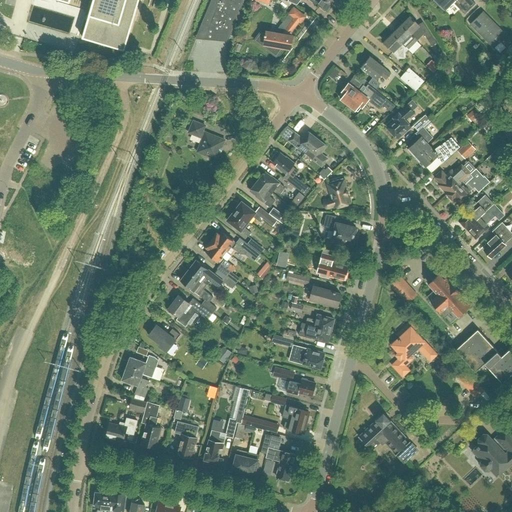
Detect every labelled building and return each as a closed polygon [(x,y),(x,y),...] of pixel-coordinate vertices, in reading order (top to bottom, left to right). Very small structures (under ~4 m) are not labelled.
[(62,0),(70,2),(70,0),(93,0),(83,37),(82,37),(125,50),(125,49),(139,0),(62,0)] [(211,0),(199,30),(220,38),(221,36),(229,39),(240,11),(244,0),(211,0)] [(317,0),(316,1),(322,5),(320,7),(325,11),(326,9),(327,10),(335,0),(334,0),(317,0)] [(436,0),(440,3),(438,5),(444,10),(453,2),(464,14),(475,3),(472,0),(436,0)] [(288,35),(304,15),(294,7),(289,14),(290,14),(276,33),(267,31),(266,34),(265,34),(265,35),(261,32),(255,39),(276,56),(283,47),(290,48),(292,35),(288,35)] [(493,47),(506,35),(483,11),(470,24),(493,47)] [(419,25),(410,16),(401,25),(411,35),(416,40),(423,33),(432,46),(436,42),(423,22),(419,25)] [(407,48),(416,40),(411,35),(401,25),(393,33),(402,43),(407,48)] [(405,51),(407,48),(402,43),(393,33),(384,42),(398,56),(398,58),(405,58),(405,51)] [(222,58),(222,41),(213,41),(213,58),(222,58)] [(379,59),(386,64),(389,59),(382,55),(379,59)] [(386,79),(391,73),(385,69),(385,68),(370,56),(361,67),(377,79),(380,75),(386,79)] [(433,73),(439,67),(432,60),(426,65),(433,73)] [(405,73),(420,86),(424,81),(409,68),(405,73)] [(415,91),(420,86),(405,73),(400,78),(415,91)] [(348,104),(358,91),(357,90),(362,83),(354,76),(342,91),(343,92),(339,97),(348,104)] [(373,78),(369,83),(375,88),(379,83),(373,78)] [(358,111),(362,106),(368,99),(379,107),(386,99),(368,85),(361,93),(358,91),(348,104),(358,111)] [(384,106),(391,111),(395,106),(388,100),(384,106)] [(413,100),(407,105),(413,111),(418,106),(413,100)] [(406,132),(412,127),(406,120),(414,112),(413,111),(407,105),(385,125),(397,138),(405,131),(406,132)] [(472,121),(480,114),(476,108),(467,115),(472,121)] [(430,120),(426,114),(414,125),(419,131),(423,126),(430,120)] [(217,160),(225,140),(203,131),(205,125),(193,121),(188,132),(203,138),(197,152),(202,154),(203,156),(204,158),(205,159),(207,160),(208,159),(210,159),(211,157),(217,160)] [(511,143),(511,121),(502,128),(511,143)] [(427,143),(433,137),(423,126),(419,131),(416,133),(420,138),(408,148),(409,149),(407,150),(413,156),(415,158),(429,145),(427,143)] [(282,134),(288,139),(293,133),(287,128),(282,134)] [(290,140),(305,152),(317,138),(308,131),(301,139),(294,134),(290,140)] [(317,138),(305,152),(321,165),(326,158),(319,153),(326,145),(317,138)] [(429,145),(415,158),(415,159),(421,164),(420,165),(422,167),(422,166),(423,167),(425,166),(425,167),(437,157),(442,163),(459,147),(451,138),(440,145),(434,150),(429,145)] [(465,159),(476,149),(469,141),(458,150),(465,159)] [(287,174),(284,178),(293,185),(297,188),(300,191),(304,186),(300,183),(294,178),(293,177),(298,170),(292,166),(295,163),(289,158),(288,159),(280,153),(272,162),(287,174)] [(448,194),(462,182),(459,178),(469,169),(465,164),(463,166),(462,164),(453,172),(452,170),(446,176),(442,171),(436,177),(441,183),(439,185),(448,194)] [(333,171),(328,167),(325,170),(324,168),(318,174),(324,180),(333,171)] [(454,202),(458,198),(460,201),(471,191),(470,191),(474,187),(478,192),(479,192),(490,182),(484,177),(476,169),(462,182),(448,194),(454,202)] [(257,181),(272,192),(274,189),(280,193),(285,187),(279,183),(280,182),(273,177),(273,178),(265,172),(257,181)] [(329,209),(333,208),(335,207),(350,203),(343,178),(328,183),(332,197),(327,199),(324,200),(323,203),(324,207),(326,209),(329,209)] [(269,196),(272,192),(257,181),(250,190),(258,197),(257,198),(264,203),(264,202),(270,207),(275,200),(269,196)] [(494,204),(485,194),(483,196),(484,197),(477,204),(476,203),(458,219),(462,223),(461,224),(465,228),(466,228),(467,228),(480,217),(494,204)] [(252,216),(259,221),(262,218),(260,216),(261,216),(242,201),(234,211),(248,221),(252,216)] [(480,217),(467,228),(476,238),(488,226),(486,224),(495,215),(499,219),(504,215),(494,204),(480,217)] [(288,225),(291,219),(275,208),(271,213),(288,225)] [(244,227),(248,221),(234,211),(227,220),(246,235),(246,234),(248,236),(251,232),(244,227)] [(356,228),(334,222),(336,216),(326,213),(323,225),(333,227),(334,225),(335,226),(332,240),(335,240),(334,243),(341,244),(341,242),(352,245),(355,234),(356,234),(357,229),(356,228)] [(278,220),(270,214),(266,220),(274,226),(278,220)] [(499,251),(506,245),(505,243),(511,236),(511,232),(502,222),(492,231),(496,235),(488,242),(490,244),(484,249),(491,257),(498,250),(499,251)] [(292,227),(290,234),(300,237),(302,230),(292,227)] [(260,253),(247,243),(243,248),(222,231),(219,235),(217,233),(211,240),(226,251),(230,245),(239,253),(241,254),(245,254),(246,252),(255,259),(257,257),(260,259),(262,255),(260,254),(260,253)] [(247,243),(260,253),(264,249),(251,238),(247,243)] [(226,251),(211,240),(206,247),(208,249),(206,252),(221,264),(227,268),(231,264),(221,256),(226,251)] [(345,279),(348,267),(332,262),(334,256),(328,255),(322,253),(320,259),(324,260),(320,275),(328,277),(329,275),(345,279)] [(188,270),(202,281),(208,285),(211,280),(218,285),(222,281),(232,289),(236,283),(218,269),(218,270),(215,274),(209,269),(208,269),(196,259),(188,270)] [(240,278),(227,268),(221,264),(217,269),(218,270),(218,269),(236,283),(240,278)] [(208,285),(202,281),(188,270),(180,280),(205,300),(202,304),(213,313),(217,308),(209,302),(213,297),(203,289),(207,284),(208,285)] [(296,281),(296,282),(308,285),(310,277),(298,275),(288,272),(286,279),(296,281)] [(441,272),(429,283),(439,294),(431,301),(451,323),(471,304),(461,293),(462,293),(452,282),(451,283),(441,272)] [(407,303),(417,295),(400,276),(390,285),(407,303)] [(334,291),(313,286),(310,299),(312,300),(312,301),(318,303),(319,301),(337,307),(341,294),(336,292),(334,291)] [(189,302),(179,295),(169,308),(179,316),(177,319),(186,326),(194,315),(193,315),(198,310),(209,318),(213,313),(202,304),(193,298),(189,302)] [(302,313),(304,306),(292,303),(290,310),(302,313)] [(302,322),(331,330),(334,319),(318,314),(316,321),(314,321),(315,320),(307,318),(306,323),(302,322)] [(328,341),(331,330),(302,322),(299,334),(312,338),(312,337),(328,341)] [(432,350),(414,330),(416,327),(411,322),(405,328),(398,334),(401,336),(392,344),(399,352),(397,354),(400,358),(393,365),(403,375),(409,370),(404,365),(412,358),(409,355),(418,346),(423,352),(426,355),(432,350)] [(163,330),(156,325),(149,335),(160,344),(159,346),(167,352),(180,334),(172,328),(169,333),(164,329),(163,330)] [(498,351),(478,329),(455,349),(476,371),(485,363),(502,382),(511,373),(511,347),(505,352),(501,348),(498,351)] [(283,337),(294,340),(296,332),(288,330),(288,331),(285,330),(283,337)] [(283,337),(281,344),(292,347),(294,340),(283,337)] [(303,363),(305,363),(305,364),(310,366),(310,364),(321,367),(325,354),(314,351),(314,350),(293,344),(289,360),(303,364),(303,363)] [(149,350),(140,347),(138,352),(147,356),(149,350)] [(220,350),(216,355),(224,362),(228,356),(220,350)] [(126,368),(142,374),(152,377),(156,367),(158,360),(155,357),(149,355),(146,363),(130,357),(126,368)] [(295,372),(284,369),(275,367),(273,375),(282,378),(292,381),(295,372)] [(141,378),(142,374),(126,368),(122,379),(138,385),(135,393),(145,397),(148,388),(146,387),(148,381),(141,378)] [(467,387),(474,381),(465,371),(459,377),(467,387)] [(300,384),(290,381),(287,392),(298,395),(299,392),(312,396),(312,394),(314,395),(315,390),(313,389),(315,383),(307,380),(307,379),(302,378),(300,384)] [(241,423),(249,390),(240,388),(232,418),(230,418),(225,436),(233,438),(237,422),(241,423)] [(272,395),(267,394),(265,400),(270,402),(284,405),(286,398),(272,394),(272,395)] [(182,396),(178,410),(186,412),(190,399),(182,396)] [(147,402),(131,398),(129,407),(135,409),(134,411),(144,413),(147,402)] [(145,430),(144,430),(143,435),(141,444),(155,447),(157,440),(156,440),(157,435),(159,435),(161,427),(156,425),(158,418),(156,417),(160,405),(147,402),(144,413),(142,422),(147,423),(145,430)] [(286,403),(282,416),(291,418),(290,423),(285,422),(284,428),(292,430),(292,432),(301,435),(302,430),(304,431),(306,422),(308,414),(307,413),(308,409),(299,406),(298,408),(290,406),(290,404),(286,403)] [(384,442),(396,455),(411,441),(384,412),(358,436),(362,440),(362,441),(361,442),(361,443),(361,444),(362,445),(362,446),(363,446),(363,447),(364,447),(365,447),(366,447),(367,447),(367,446),(368,446),(372,450),(381,442),(382,444),(384,442)] [(242,422),(263,428),(277,432),(279,426),(279,424),(244,415),(242,422)] [(134,435),(137,420),(127,417),(125,424),(127,424),(127,427),(110,422),(109,428),(107,428),(106,433),(107,434),(107,435),(117,438),(116,440),(122,442),(122,439),(124,440),(125,433),(134,435)] [(194,447),(195,444),(196,437),(192,436),(194,428),(177,423),(175,432),(182,434),(180,441),(181,442),(180,446),(179,445),(179,447),(179,448),(178,452),(180,454),(191,457),(193,449),(193,450),(194,447)] [(246,426),(238,424),(235,435),(235,436),(235,437),(242,439),(245,430),(254,432),(255,428),(246,425),(246,426)] [(511,435),(505,429),(493,440),(487,434),(484,434),(479,438),(479,441),(481,443),(473,450),(482,460),(481,461),(481,465),(485,469),(488,469),(490,468),(497,475),(511,460),(511,435)] [(211,430),(204,458),(208,459),(207,463),(221,467),(223,459),(218,458),(220,448),(222,449),(225,438),(223,437),(219,436),(221,432),(211,430)] [(291,441),(291,433),(276,432),(275,440),(291,441)] [(266,454),(271,435),(266,434),(261,452),(266,454)] [(248,452),(243,473),(252,475),(252,473),(257,474),(259,464),(257,463),(259,455),(254,453),(256,447),(250,446),(248,452)] [(288,482),(296,454),(269,447),(266,457),(280,461),(278,469),(279,469),(277,477),(283,479),(282,480),(288,482)] [(243,473),(248,452),(236,449),(231,467),(236,469),(235,470),(243,473)] [(404,463),(409,458),(403,451),(397,456),(404,463)] [(96,510),(103,511),(104,508),(110,509),(113,491),(112,491),(112,493),(96,491),(94,507),(96,507),(96,510)] [(113,491),(110,509),(113,509),(112,511),(120,511),(120,510),(124,510),(126,493),(113,491)] [(142,511),(145,504),(133,501),(130,511),(142,511)] [(178,511),(180,507),(178,506),(178,505),(175,504),(173,505),(167,503),(166,502),(163,501),(161,502),(160,502),(156,511),(178,511)]
